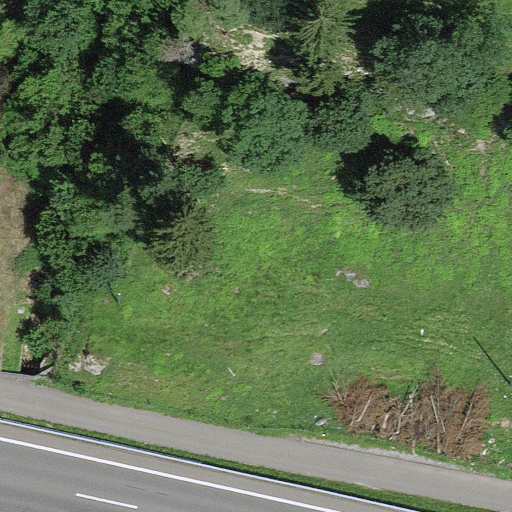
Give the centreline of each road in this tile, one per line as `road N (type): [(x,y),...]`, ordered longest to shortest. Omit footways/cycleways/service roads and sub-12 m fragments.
road 1 (unclassified): [(511,497),(0,387)]
road 2 (trunk): [(154,511),(0,476)]
